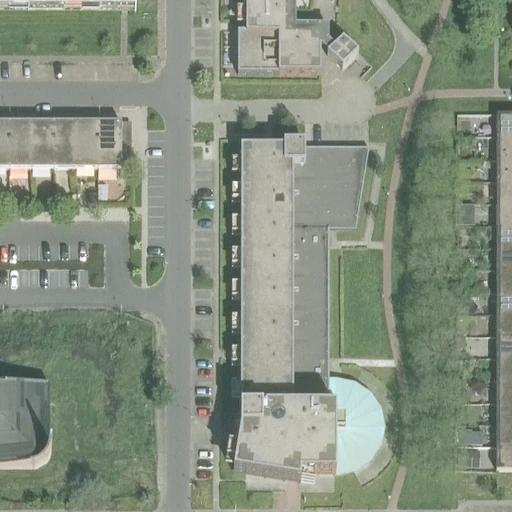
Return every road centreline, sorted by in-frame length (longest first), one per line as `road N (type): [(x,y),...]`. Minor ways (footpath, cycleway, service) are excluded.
road 1 (residential): [(177,511),(177,299)]
road 2 (residential): [(177,299),(177,94)]
road 3 (residential): [(116,300),(116,233),(0,233)]
road 4 (residential): [(177,94),(0,94)]
